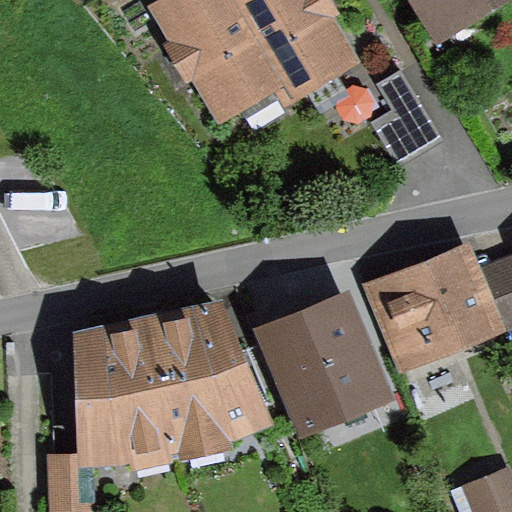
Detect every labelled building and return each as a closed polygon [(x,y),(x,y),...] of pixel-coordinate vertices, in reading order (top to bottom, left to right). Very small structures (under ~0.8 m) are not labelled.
[(189,72),(197,68),(222,110),(280,76),(234,0),(171,0),(161,6),(180,40),(172,44),(189,72)] [(323,0),(234,0),(280,76),(289,92),(302,84),(315,106),(346,88),(332,66),(347,57),(322,15),(330,10),(323,0)] [(423,0),(440,27),(483,0),(423,0)] [(395,161),(439,136),(401,70),(378,84),(393,109),(373,121),(395,161)] [(490,317),(463,253),(368,292),(395,356),(490,317)] [(378,390),(342,303),(312,316),(296,279),(255,296),(307,419),(378,390)] [(81,338),(84,453),(93,453),(115,452),(230,429),(263,414),(218,308),(81,338)] [(93,511),(93,453),(84,453),(84,457),(50,458),(51,511),(93,511)] [(511,511),(511,493),(505,476),(471,490),(480,511),(511,511)]
